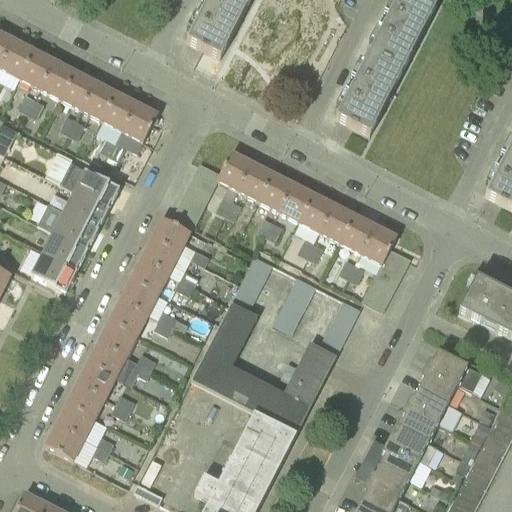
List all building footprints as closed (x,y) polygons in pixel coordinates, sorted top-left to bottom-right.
[(219,63),(236,31),(251,0),(208,0),(185,45),(219,63)] [(402,76),(419,43),(435,11),(413,0),(397,0),(368,58),(402,76)] [(0,69),(13,44),(0,37),(0,69)] [(0,69),(0,74),(19,84),(34,55),(13,44),(0,69)] [(34,55),(19,84),(39,95),(55,65),(34,55)] [(369,140),(385,108),(402,76),(368,58),(334,123),(369,140)] [(39,95),(60,105),(75,76),(55,65),(39,95)] [(60,105),(81,116),(96,87),(75,76),(60,105)] [(81,116),(101,126),(116,97),(96,87),(81,116)] [(101,126),(102,127),(122,137),(137,108),(116,97),(101,126)] [(17,114),(27,119),(34,104),(25,99),(17,114)] [(27,119),(36,123),(43,109),(34,104),(27,119)] [(137,108),(122,137),(143,147),(158,118),(137,108)] [(58,136),(68,140),(75,126),(66,121),(58,136)] [(68,140),(77,145),(85,130),(75,126),(68,140)] [(0,145),(2,147),(9,134),(0,129),(0,145)] [(116,149),(106,144),(99,156),(109,161),(116,149)] [(511,213),(511,145),(484,200),(511,213)] [(109,161),(118,166),(124,153),(116,149),(109,161)] [(251,167),(231,157),(222,176),(216,187),(236,197),(251,167)] [(222,176),(200,165),(194,177),(216,188),(216,187),(222,176)] [(73,196),(107,212),(111,206),(112,207),(119,192),(70,167),(59,189),(73,196)] [(251,167),(236,197),(257,208),(272,178),(251,167)] [(216,188),(194,177),(188,188),(210,199),(216,188)] [(257,208),(278,218),(293,188),(272,178),(257,208)] [(210,199),(188,188),(182,200),(204,211),(210,199)] [(278,218),(298,229),(313,199),(293,188),(278,218)] [(63,216),(97,233),(100,227),(101,227),(109,213),(107,212),(73,196),(63,216)] [(224,221),(233,204),(223,199),(215,216),(224,221)] [(298,229),(319,239),(334,210),(313,199),(298,229)] [(204,211),(182,200),(176,212),(198,223),(204,211)] [(224,221),(233,226),(242,209),(233,204),(224,221)] [(319,239),(339,250),(355,220),(334,210),(319,239)] [(198,223),(176,212),(171,222),(193,233),(198,223)] [(53,236),(86,254),(89,247),(91,248),(98,234),(97,233),(63,216),(53,236)] [(339,250),(360,261),(375,231),(355,220),(339,250)] [(150,244),(179,259),(190,238),(161,223),(150,244)] [(256,237),(265,242),(272,228),(263,223),(256,237)] [(265,242),(274,247),(282,232),(272,228),(265,242)] [(395,243),(375,231),(360,261),(379,270),(395,243)] [(42,257),(76,274),(79,268),(80,269),(87,254),(86,254),(53,236),(42,257)] [(139,265),(168,279),(179,259),(150,244),(139,265)] [(297,258),(306,263),(313,249),(304,244),(297,258)] [(306,263),(315,268),(323,254),(313,249),(306,263)] [(409,264),(390,254),(386,261),(384,265),(404,275),(409,264)] [(193,255),(189,264),(203,272),(208,262),(193,255)] [(76,274),(42,257),(31,279),(64,297),(68,289),(69,289),(77,275),(76,274)] [(207,506),(204,511),(257,511),(359,315),(343,306),(319,353),(308,347),(283,398),(231,371),(257,321),(247,316),(271,269),(254,261),(190,385),(253,417),(217,487),(203,479),(193,498),(207,506)] [(129,285),(158,300),(168,279),(139,265),(129,285)] [(338,279),(347,284),(354,270),(345,265),(338,279)] [(398,286),(404,275),(384,265),(376,275),(398,286)] [(347,284),(356,289),(364,275),(354,270),(347,284)] [(0,299),(10,280),(0,274),(0,299)] [(392,298),(398,286),(376,275),(371,287),(392,298)] [(179,285),(193,292),(197,283),(183,276),(179,285)] [(271,330),(290,340),(315,292),(296,282),(271,330)] [(458,316),(486,330),(503,297),(475,283),(458,316)] [(118,306),(147,321),(158,300),(129,285),(118,306)] [(193,292),(179,285),(174,294),(188,302),(193,292)] [(387,308),(392,298),(371,287),(366,296),(387,308)] [(387,308),(366,296),(360,307),(382,318),(387,308)] [(486,330),(511,343),(511,301),(503,297),(486,330)] [(107,327),(137,342),(147,321),(118,306),(107,327)] [(157,326),(172,333),(177,324),(162,316),(157,326)] [(167,342),(172,333),(157,326),(153,335),(167,342)] [(97,347),(126,362),(137,342),(107,327),(97,347)] [(86,368),(115,383),(126,362),(97,347),(86,368)] [(427,376),(456,391),(467,371),(437,356),(427,376)] [(136,368),(150,375),(155,365),(141,358),(136,368)] [(76,389),(105,404),(115,383),(86,368),(76,389)] [(131,377),(145,384),(150,375),(136,368),(131,377)] [(417,396),(446,411),(456,391),(427,376),(417,396)] [(65,410),(94,424),(105,404),(76,389),(65,410)] [(406,416),(436,431),(446,411),(417,396),(406,416)] [(115,409),(129,416),(134,407),(119,399),(115,409)] [(511,422),(511,408),(504,404),(498,415),(511,422)] [(110,418),(124,425),(129,416),(115,409),(110,418)] [(54,430),(84,445),(94,424),(65,410),(54,430)] [(511,435),(511,422),(498,415),(492,426),(511,435)] [(397,433),(427,448),(436,431),(406,416),(397,433)] [(509,448),(511,442),(511,435),(492,426),(487,436),(509,448)] [(475,438),(483,442),(488,431),(481,427),(475,438)] [(84,445),(54,430),(44,451),(73,466),(84,445)] [(387,453),(416,468),(427,448),(397,433),(387,453)] [(504,459),(509,448),(487,436),(481,447),(504,459)] [(94,450),(108,457),(113,448),(98,441),(94,450)] [(460,461),(470,466),(477,452),(468,447),(460,461)] [(498,470),(504,459),(481,447),(476,458),(498,470)] [(89,459),(103,466),(108,457),(94,450),(89,459)] [(378,471),(407,486),(416,468),(387,453),(378,471)] [(492,480),(498,470),(476,458),(470,469),(492,480)] [(487,491),(492,480),(470,469),(467,475),(464,480),(487,491)] [(368,491),(397,506),(407,486),(378,471),(368,491)] [(459,490),(481,502),(487,491),(464,480),(460,488),(459,490)] [(474,511),(476,511),(481,502),(459,490),(453,501),(474,511)] [(357,511),(359,511),(393,511),(397,506),(368,491),(357,511)] [(43,511),(45,508),(24,497),(16,511),(43,511)] [(447,511),(474,511),(453,501),(448,511),(447,511)]
